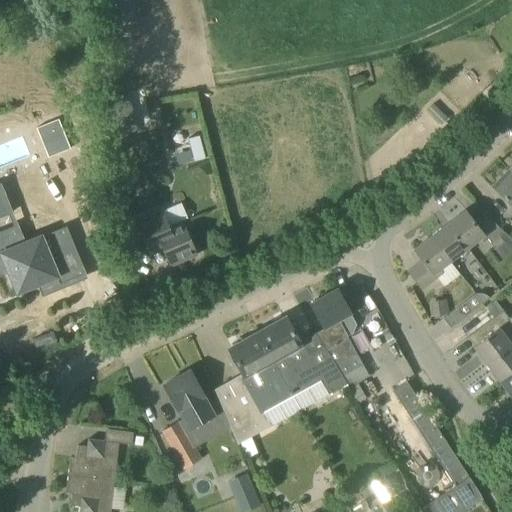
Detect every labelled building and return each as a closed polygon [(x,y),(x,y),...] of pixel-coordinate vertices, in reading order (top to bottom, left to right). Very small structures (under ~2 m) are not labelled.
[(107,98),(104,98),(113,136),(128,132),(123,108),(132,106),(129,93),(107,98)] [(511,166),(492,186),(511,205),(511,166)] [(481,244),(488,239),(466,210),(448,223),(468,248),(478,241),(481,244)] [(170,231),(161,211),(135,222),(146,248),(160,242),(171,267),(197,255),(184,225),(170,231)] [(471,252),(468,248),(448,223),(431,236),(450,261),(460,254),(463,258),(471,252)] [(84,276),(66,233),(43,242),(41,237),(0,253),(0,273),(9,270),(18,293),(56,277),(60,286),(84,276)] [(444,273),(444,267),(450,261),(431,236),(413,250),(421,261),(407,271),(421,290),(438,278),(444,273)] [(350,389),(369,376),(347,337),(348,336),(352,333),(355,325),(350,315),(350,314),(348,310),(337,289),(311,304),(325,329),(315,334),(346,384),(347,383),(350,389)] [(451,329),(466,316),(490,298),(488,296),(486,295),(482,293),(480,293),(477,294),(459,307),(443,319),(451,329)] [(511,316),(509,319),(503,310),(485,325),(491,333),(473,347),(486,364),(511,344),(511,316)] [(300,343),(286,318),(258,333),(292,393),(301,410),(329,395),(328,394),(346,384),(315,334),(300,343)] [(271,427),(301,410),(292,393),(258,333),(229,349),(243,374),(216,390),(239,444),(271,426),(271,427)] [(499,381),(511,371),(511,344),(486,364),(499,381)] [(189,431),(215,416),(190,371),(164,385),(189,431)] [(511,371),(499,381),(511,397),(511,371)] [(442,510),(443,511),(462,511),(483,499),(407,382),(393,391),(453,486),(435,498),(442,510)] [(361,390),(352,396),(357,404),(366,398),(361,390)] [(201,460),(189,439),(179,421),(162,431),(184,470),(201,460)] [(132,445),(133,433),(124,432),(123,444),(132,445)] [(69,463),(68,475),(114,481),(119,443),(88,439),(87,447),(78,446),(75,463),(69,463)] [(383,503),(397,495),(385,473),(370,481),(383,503)] [(110,511),(114,481),(68,475),(66,487),(73,488),(70,506),(80,507),(79,511),(110,511)] [(252,511),(261,508),(248,477),(238,481),(244,496),(250,511),(252,511)]
